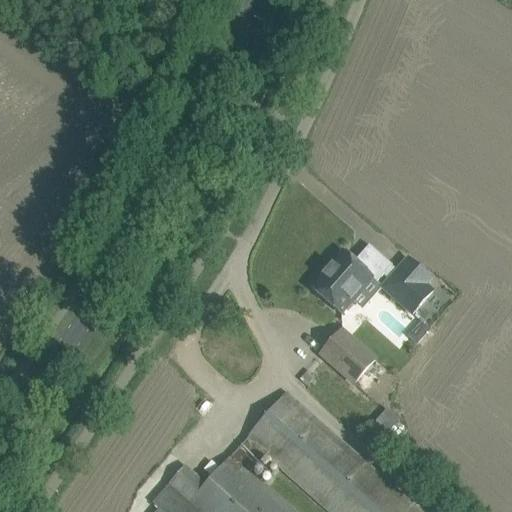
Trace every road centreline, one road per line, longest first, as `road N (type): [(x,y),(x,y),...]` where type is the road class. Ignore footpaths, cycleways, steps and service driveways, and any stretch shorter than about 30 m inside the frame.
road 1 (unclassified): [(0,443),(87,324),(193,140),(252,0)]
road 2 (residential): [(237,265),(360,0)]
road 3 (residential): [(237,265),(275,371),(249,396),(197,369),(185,343)]
